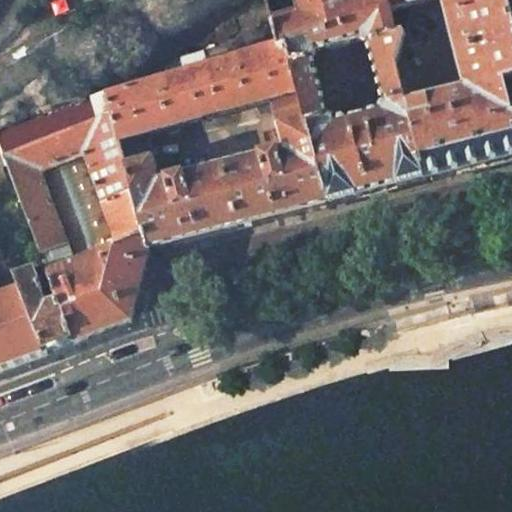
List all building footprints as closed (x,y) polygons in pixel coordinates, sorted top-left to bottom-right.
[(53,0),(61,19),(74,14),(66,0),(53,0)] [(406,0),(379,0),(380,1),(348,7),(346,0),(292,0),(293,15),(271,18),(279,46),(328,206),(425,181),(409,104),(407,105),(397,66),(406,34),(399,38),(390,12),(409,7),(406,0)] [(511,22),(506,0),(406,0),(409,7),(414,7),(436,0),(443,0),(467,90),(409,104),(425,181),(466,170),(511,158),(511,22)] [(150,252),(328,206),(279,46),(207,66),(186,71),(106,93),(150,252)] [(204,55),(183,61),(186,71),(207,66),(204,55)] [(58,298),(76,344),(129,324),(132,323),(138,299),(150,252),(106,93),(0,133),(0,150),(46,265),(49,272),(58,298)] [(21,290),(46,356),(76,344),(58,298),(49,302),(39,276),(49,272),(46,265),(16,276),(21,290)] [(32,361),(46,356),(21,290),(0,298),(0,372),(30,362),(32,361)]
